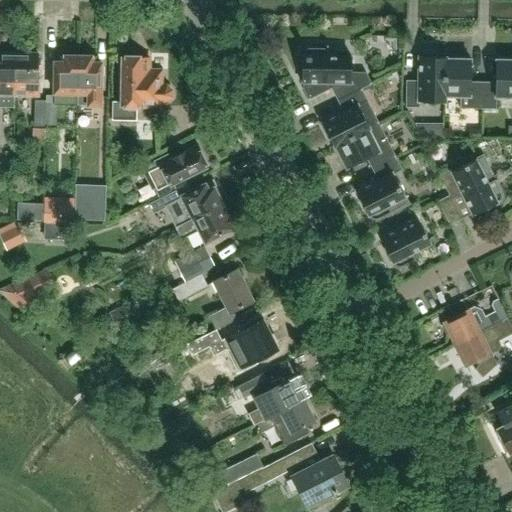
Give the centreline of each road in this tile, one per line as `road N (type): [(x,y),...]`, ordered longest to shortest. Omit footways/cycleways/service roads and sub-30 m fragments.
road 1 (residential): [(353,320),(195,0)]
road 2 (residential): [(453,511),(353,320)]
road 3 (residential): [(353,320),(511,236)]
